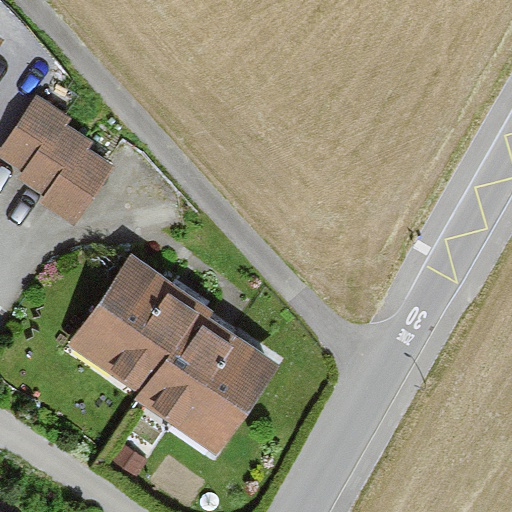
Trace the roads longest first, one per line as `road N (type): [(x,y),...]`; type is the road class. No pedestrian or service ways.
road 1 (residential): [(511,138),(301,511)]
road 2 (residential): [(147,511),(0,432)]
